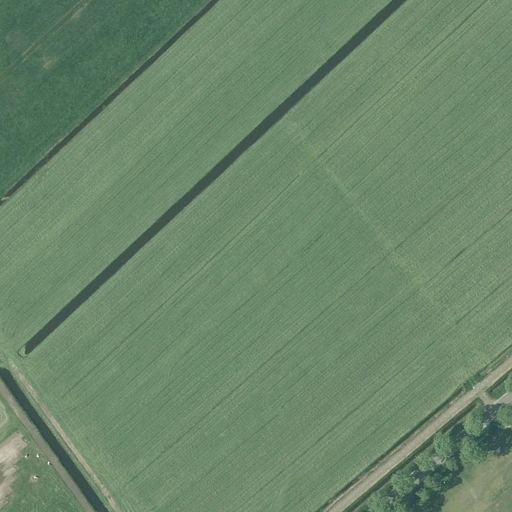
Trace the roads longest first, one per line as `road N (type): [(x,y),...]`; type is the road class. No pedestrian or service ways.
road 1 (track): [(118,511),(11,362)]
road 2 (secondary): [(375,511),(511,395)]
